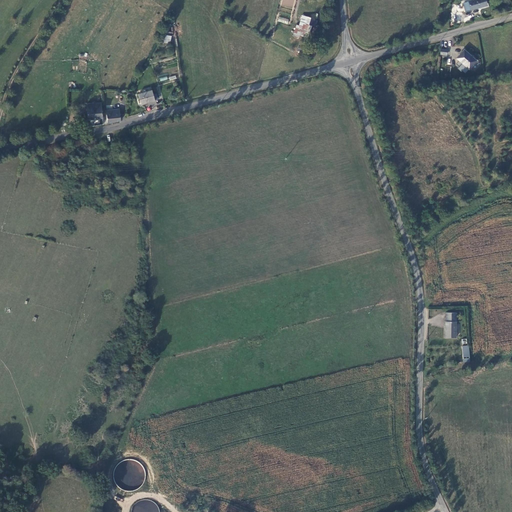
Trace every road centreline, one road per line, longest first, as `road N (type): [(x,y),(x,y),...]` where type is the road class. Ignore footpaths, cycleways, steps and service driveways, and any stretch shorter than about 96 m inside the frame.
road 1 (unclassified): [(350,62),(417,264),(420,428),(444,511)]
road 2 (unclassified): [(0,148),(350,62)]
road 3 (unclassified): [(350,62),(511,16)]
